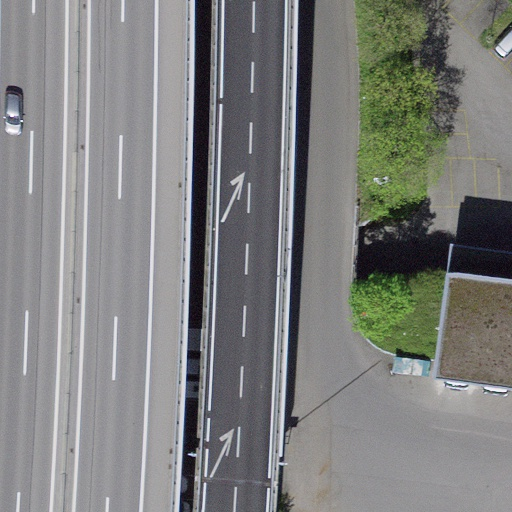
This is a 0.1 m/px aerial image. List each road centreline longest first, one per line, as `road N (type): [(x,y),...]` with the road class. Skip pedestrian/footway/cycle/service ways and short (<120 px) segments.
road 1 (motorway): [(235,511),(254,0)]
road 2 (motorway): [(106,511),(122,0)]
road 3 (motorway): [(33,0),(17,511)]
